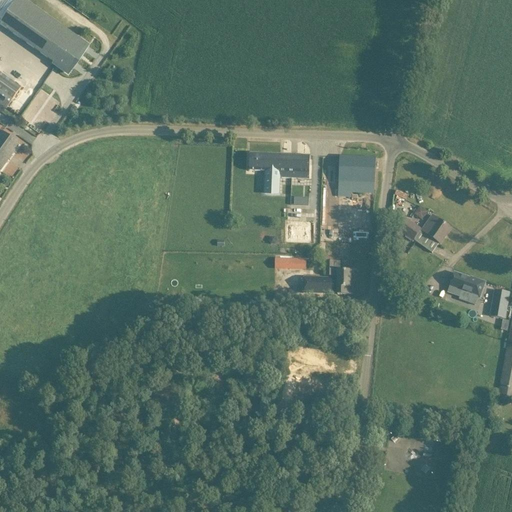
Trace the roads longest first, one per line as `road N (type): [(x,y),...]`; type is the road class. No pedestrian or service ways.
road 1 (unclassified): [(393,141),(101,131),(44,158),(0,213)]
road 2 (unclassified): [(337,511),(346,493),(393,141)]
road 3 (track): [(368,327),(426,291),(510,204)]
road 4 (unclassified): [(393,141),(430,0)]
road 5 (unclassified): [(511,203),(393,141)]
